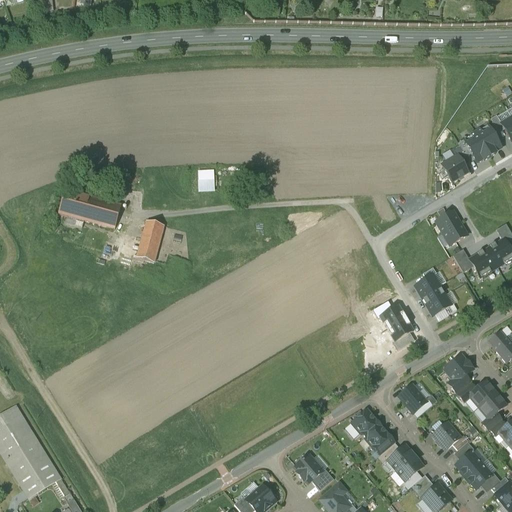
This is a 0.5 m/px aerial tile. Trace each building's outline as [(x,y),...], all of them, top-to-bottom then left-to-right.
[(490,121),(492,125),(494,127),(500,124),(496,118),(490,121)] [(501,126),(504,132),(511,144),(511,143),(511,121),(511,120),(501,126)] [(500,124),(494,127),(498,135),(504,132),(501,126),(500,124)] [(494,127),(492,125),(487,128),(495,142),(501,138),(498,135),(494,127)] [(487,128),(475,135),(489,159),(495,156),(494,154),(501,150),(495,142),(487,128)] [(475,135),(463,142),(471,156),(476,165),(483,161),(484,162),(489,159),(475,135)] [(471,156),(463,142),(458,145),(460,149),(466,159),(471,156)] [(454,153),(457,158),(463,168),(469,164),(466,159),(460,149),(454,153)] [(447,167),(442,169),(451,184),(467,175),(463,168),(457,158),(454,153),(452,151),(442,157),(446,165),(447,167)] [(214,172),(198,173),(198,194),(215,193),(214,172)] [(122,209),(65,193),(59,217),(115,233),(122,209)] [(452,214),(436,224),(443,236),(458,227),(455,221),(456,220),(452,214)] [(164,228),(146,223),(136,260),(153,265),(164,228)] [(503,242),(511,237),(506,226),(496,232),(502,243),(503,242)] [(458,227),(443,236),(450,248),(467,238),(463,231),(462,232),(458,227)] [(511,237),(503,242),(507,249),(511,245),(511,237)] [(486,252),(497,270),(511,260),(511,256),(507,249),(503,242),(502,243),(495,247),(494,245),(489,248),(490,250),(486,252)] [(452,258),(459,268),(469,262),(463,252),(452,258)] [(477,257),(473,260),(469,262),(473,269),(480,280),(497,270),(486,252),(482,254),(481,253),(477,256),(477,257)] [(473,269),(469,262),(459,268),(463,275),(473,269)] [(426,282),(432,278),(436,276),(432,270),(423,276),(426,282)] [(426,282),(415,289),(421,299),(439,288),(432,278),(426,282)] [(439,288),(421,299),(426,308),(444,298),(439,288)] [(444,298),(426,308),(433,319),(444,311),(450,308),(444,298)] [(453,306),(450,308),(444,311),(448,317),(456,312),(453,306)] [(511,335),(506,329),(500,334),(511,348),(511,335)] [(511,348),(500,334),(488,345),(506,366),(511,361),(511,348)] [(465,364),(461,359),(454,364),(451,364),(444,370),(444,373),(452,382),(456,387),(465,379),(473,373),(470,369),(466,364),(465,364)] [(465,379),(456,387),(452,382),(448,386),(457,397),(471,385),(465,379)] [(476,392),(468,398),(470,400),(479,410),(495,396),(485,384),(476,392)] [(425,403),(431,398),(419,385),(413,390),(425,403)] [(471,385),(457,397),(464,405),(470,400),(468,398),(476,392),(471,385)] [(412,388),(398,399),(413,416),(426,405),(425,403),(413,390),(412,388)] [(495,396),(479,410),(487,421),(489,422),(496,416),(506,408),(495,396)] [(428,403),(432,408),(436,404),(431,398),(425,403),(426,405),(428,403)] [(428,403),(426,405),(413,416),(417,421),(432,408),(428,403)] [(60,482),(16,410),(0,419),(0,454),(29,501),(60,482)] [(376,424),(366,413),(351,426),(361,437),(362,436),(376,424)] [(496,416),(489,422),(487,421),(481,426),(488,434),(490,433),(489,433),(500,423),(500,424),(502,422),(496,416)] [(500,423),(489,433),(490,433),(495,439),(499,435),(506,429),(500,424),(500,423)] [(511,423),(506,429),(499,435),(504,442),(509,448),(511,444),(511,423)] [(376,424),(362,436),(366,441),(365,442),(380,430),(376,424)] [(460,441),(447,425),(432,438),(445,453),(452,447),(460,441)] [(380,430),(365,442),(375,453),(376,452),(390,441),(380,430)] [(460,441),(452,447),(457,453),(467,445),(462,438),(460,441)] [(394,446),(390,441),(376,452),(381,458),(385,454),(394,446)] [(504,442),(500,445),(505,450),(504,451),(509,448),(504,442)] [(457,453),(453,457),(460,464),(471,454),(473,456),(473,455),(472,454),(474,453),(467,445),(457,453)] [(394,446),(385,454),(390,460),(400,452),(394,446)] [(390,460),(387,463),(396,473),(413,459),(405,448),(400,452),(390,460)] [(385,454),(381,458),(386,464),(387,463),(390,460),(385,454)] [(460,464),(455,468),(465,480),(481,466),(473,456),(471,454),(460,464)] [(322,474),(324,472),(328,469),(318,457),(312,462),(322,474)] [(308,458),(294,470),(298,475),(296,476),(303,484),(304,482),(308,487),(311,484),(322,475),(322,474),(312,462),(308,458)] [(413,459),(396,473),(405,484),(416,474),(422,469),(413,459)] [(481,466),(465,480),(476,492),(480,488),(492,478),(491,478),(481,466)] [(322,474),(322,475),(311,484),(319,494),(333,482),(324,472),(322,474)] [(405,484),(403,486),(404,487),(409,483),(413,488),(422,481),(416,474),(405,484)] [(492,478),(480,488),(486,496),(491,492),(500,484),(493,476),(491,478),(492,478)] [(413,488),(411,490),(421,502),(422,501),(422,500),(434,489),(425,478),(422,481),(413,488)] [(500,484),(491,492),(495,497),(509,485),(504,480),(500,484)] [(413,488),(409,483),(404,487),(408,492),(411,490),(413,488)] [(240,496),(243,499),(246,502),(259,492),(253,485),(240,496)] [(339,485),(319,502),(326,511),(346,511),(350,509),(341,499),(346,494),(339,485)] [(495,497),(507,511),(511,511),(511,488),(509,485),(495,497)] [(434,489),(422,500),(422,501),(431,511),(440,511),(451,503),(438,487),(434,489)] [(246,502),(246,503),(253,511),(265,511),(275,504),(262,488),(259,492),(246,502)] [(253,511),(246,503),(246,502),(243,499),(234,507),(237,511),(253,511)] [(431,511),(422,501),(421,502),(416,506),(421,511),(431,511)] [(79,511),(73,502),(67,506),(70,511),(79,511)]
